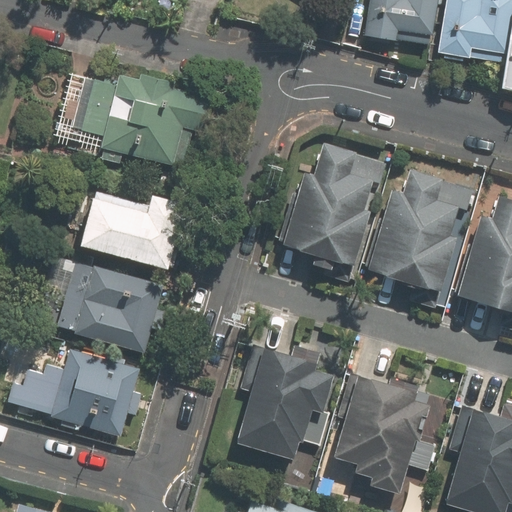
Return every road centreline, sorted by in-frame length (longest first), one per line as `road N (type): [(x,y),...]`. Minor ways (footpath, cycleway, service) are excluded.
road 1 (residential): [(511,361),(217,274)]
road 2 (residential): [(0,8),(274,77)]
road 3 (residential): [(274,77),(511,130)]
road 4 (residential): [(274,77),(217,274)]
road 5 (residential): [(160,486),(0,442)]
